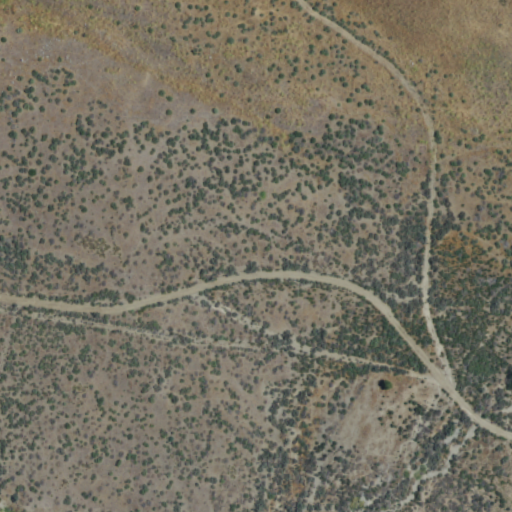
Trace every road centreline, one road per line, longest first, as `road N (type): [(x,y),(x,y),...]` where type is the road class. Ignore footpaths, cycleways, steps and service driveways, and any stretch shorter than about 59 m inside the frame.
road 1 (track): [(0,300),(115,312),(254,279),(341,284),(375,304),(494,434),(511,437)]
road 2 (track): [(297,0),(398,74),(423,105),(432,146),(424,318),(445,388)]
